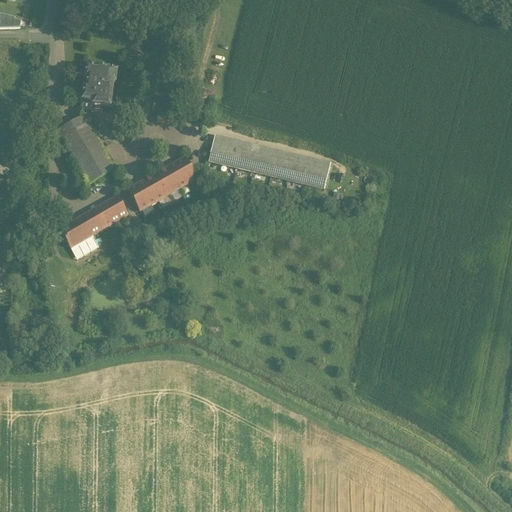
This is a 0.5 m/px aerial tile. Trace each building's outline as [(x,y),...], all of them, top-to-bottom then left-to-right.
[(21,22),(1,17),(0,19),(0,30),(19,30),(21,22)] [(153,63),(150,96),(165,97),(169,64),(153,63)] [(106,72),(97,71),(96,72),(85,71),(84,82),(87,82),(85,91),(83,91),(81,103),(82,103),(80,122),(83,120),(84,119),(85,113),(92,113),(92,108),(109,110),(112,86),(114,86),(115,75),(106,74),(106,72)] [(183,115),(161,111),(159,120),(181,125),(183,115)] [(80,122),(57,135),(88,188),(113,173),(83,120),(80,122)] [(330,166),(214,139),(208,165),(324,193),(330,166)] [(184,160),(126,194),(139,215),(196,183),(184,160)] [(196,183),(139,215),(143,223),(201,190),(196,183)] [(116,199),(58,232),(69,251),(127,218),(116,199)]
